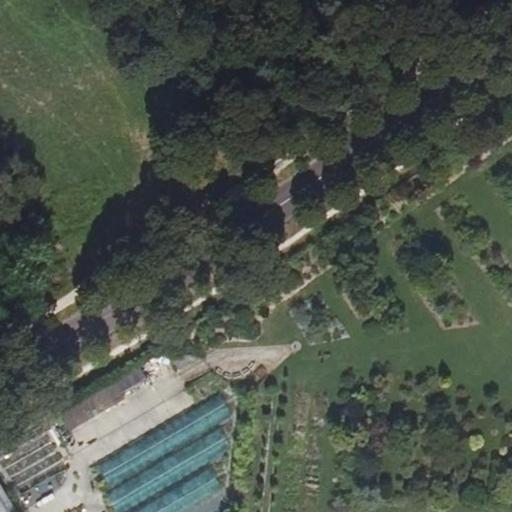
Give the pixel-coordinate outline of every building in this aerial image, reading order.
[(64,12),(83,33),(95,21),(77,1),(64,12)] [(0,123),(0,140),(33,160),(54,124),(14,101),(0,123)] [(148,380),(168,372),(161,356),(142,363),(148,380)] [(139,367),(57,410),(78,448),(148,412),(138,395),(150,388),(139,367)] [(0,500),(10,494),(0,477),(0,500)]
